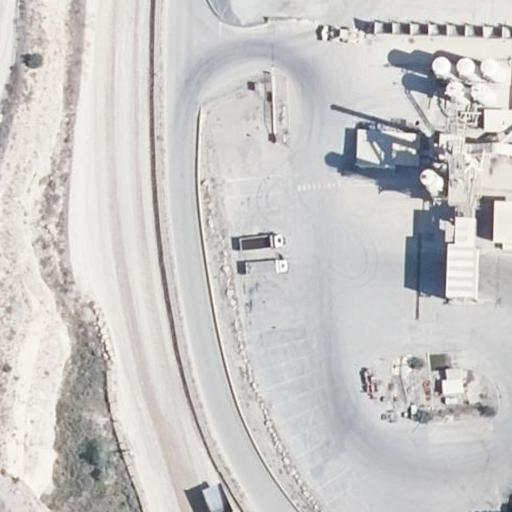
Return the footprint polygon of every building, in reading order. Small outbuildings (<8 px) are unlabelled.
[(511,25),(374,21),(374,35),(511,39),(511,25)] [(511,130),(511,109),(484,109),(484,130),(511,130)] [(356,166),(420,167),(420,131),(356,130),(356,166)] [(466,204),(468,156),(448,155),(447,203),(466,204)] [(449,218),(448,300),(476,300),(477,218),(449,218)] [(494,254),(494,227),(477,227),(477,254),(494,254)] [(443,369),(444,395),(464,394),(462,368),(443,369)]
